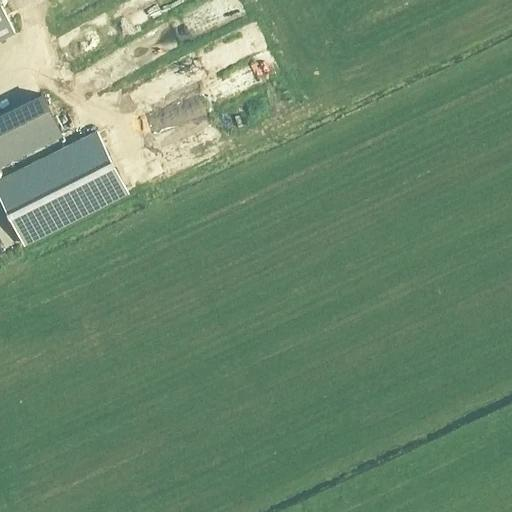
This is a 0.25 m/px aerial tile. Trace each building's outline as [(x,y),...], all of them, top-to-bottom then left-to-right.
[(0,5),(0,40),(14,34),(0,5)] [(216,10),(136,51),(147,71),(226,30),(216,10)] [(265,65),(227,81),(235,100),(273,84),(265,65)] [(267,120),(297,106),(290,91),(260,106),(267,120)] [(127,193),(97,133),(0,182),(0,199),(23,245),(127,193)]
